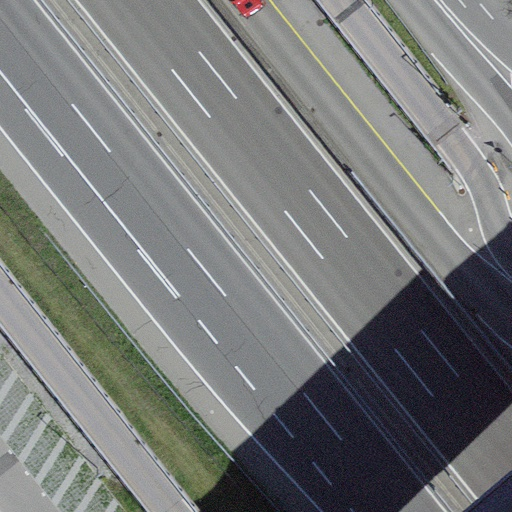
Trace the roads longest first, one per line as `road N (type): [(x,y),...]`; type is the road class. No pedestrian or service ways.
road 1 (motorway): [(0,14),(400,511)]
road 2 (motorway): [(511,467),(137,0)]
